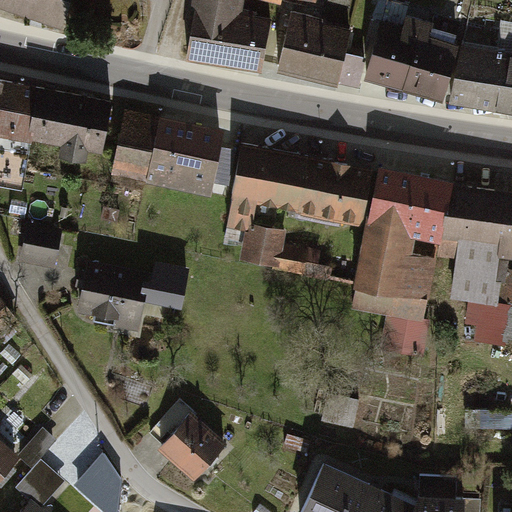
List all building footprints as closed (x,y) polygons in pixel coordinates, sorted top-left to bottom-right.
[(4,0),(3,5),(62,24),(69,0),(4,0)] [(238,0),(197,0),(187,52),(267,69),(278,18),(237,11),(238,0)] [(351,30),(293,15),(280,66),(338,80),(351,30)] [(457,37),(387,22),(375,77),(446,92),(457,37)] [(511,54),(461,45),(451,93),(511,105),(511,54)] [(362,56),(350,53),(345,80),(356,82),(362,56)] [(31,84),(0,79),(0,130),(23,134),(31,84)] [(107,99),(36,89),(29,138),(100,148),(107,99)] [(219,131),(123,112),(112,170),(207,189),(219,131)] [(8,149),(30,156),(35,142),(13,135),(8,149)] [(368,167),(241,141),(226,213),(257,219),(260,203),(357,223),(368,167)] [(451,181),(374,169),(351,310),(389,316),(383,351),(421,357),(437,257),(410,253),(413,237),(443,241),(450,190),(451,181)] [(511,197),(450,190),(443,241),(442,250),(461,253),(455,298),(495,303),(501,256),(511,257),(511,197)] [(286,232),(247,225),(240,261),(279,268),(284,241),(286,232)] [(63,233),(30,228),(25,259),(57,265),(63,233)] [(323,247),(284,241),(279,268),(319,275),(323,247)] [(151,278),(90,267),(82,311),(142,322),(151,278)] [(0,328),(20,315),(1,288),(0,288),(0,328)] [(192,416),(162,447),(193,476),(223,445),(192,416)] [(44,427),(26,448),(39,459),(57,438),(44,427)] [(0,438),(0,476),(19,456),(0,438)] [(65,482),(42,463),(20,489),(42,508),(65,482)] [(406,497),(323,467),(300,511),(464,511),(466,501),(406,497)]
